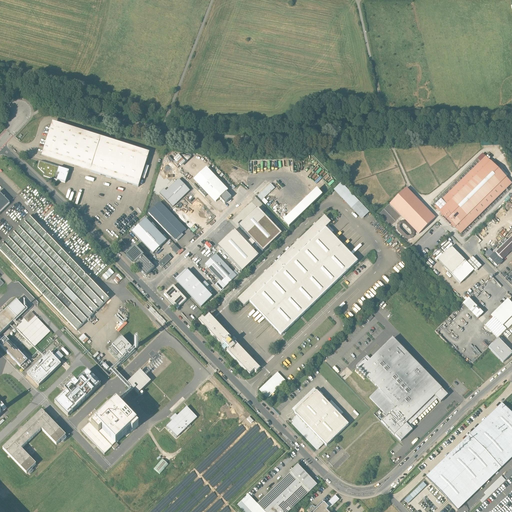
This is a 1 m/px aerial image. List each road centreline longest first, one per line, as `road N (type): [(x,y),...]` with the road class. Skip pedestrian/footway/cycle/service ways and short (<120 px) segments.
road 1 (unclassified): [(147,289),(349,491),(385,484),(511,367)]
road 2 (unclassified): [(0,145),(147,289)]
road 3 (unclassified): [(147,289),(248,191)]
road 4 (track): [(162,128),(212,0)]
road 5 (track): [(389,132),(357,0)]
